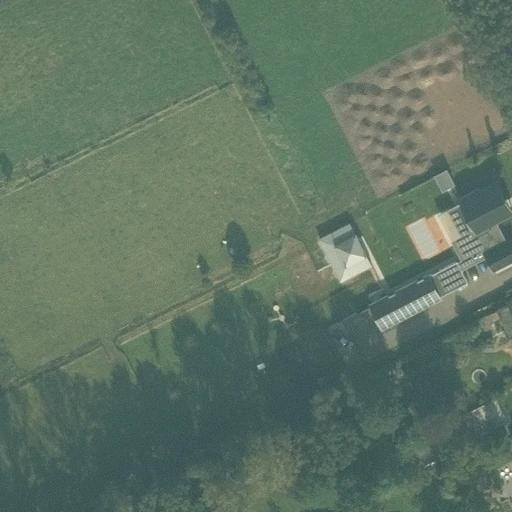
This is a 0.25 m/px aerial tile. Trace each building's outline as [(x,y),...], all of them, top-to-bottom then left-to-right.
[(438,118),(451,144),(483,128),(471,103),(479,99),(466,75),(463,76),(456,62),(424,78),(442,115),(438,118)] [(378,91),(352,104),(364,129),(390,116),(378,91)] [(403,157),(373,173),(382,190),(412,175),(403,157)] [(446,169),(435,175),(443,189),(453,183),(446,169)] [(474,228),(450,240),(460,259),(461,260),(484,248),(487,253),(485,254),(486,256),(493,269),(511,258),(511,240),(507,242),(495,219),(507,213),(492,185),(481,191),(478,186),(460,196),(462,200),(460,201),(460,202),(474,228)] [(350,223),(319,239),(325,250),(335,244),(345,264),(335,269),(341,280),(371,264),(350,223)] [(457,260),(370,305),(381,326),(441,296),(468,282),(461,269),(457,260)] [(507,305),(496,311),(508,335),(511,333),(511,297),(505,301),(507,305)] [(371,399),(391,389),(380,369),(361,379),(371,399)] [(438,457),(508,422),(496,398),(425,433),(438,457)] [(394,449),(387,431),(376,436),(383,453),(394,449)]
